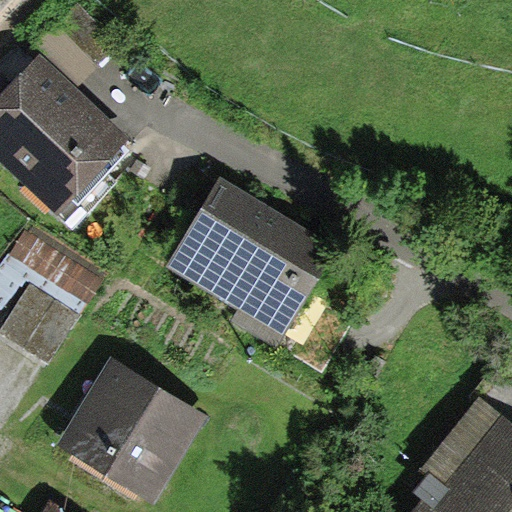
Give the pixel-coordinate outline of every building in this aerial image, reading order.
[(74,0),(34,44),(79,85),(119,41),(74,0)] [(35,55),(0,92),(0,156),(63,214),(77,200),(89,211),(116,182),(107,172),(133,146),(35,55)] [(336,246),(219,178),(165,270),(282,338),(336,246)] [(0,299),(13,309),(0,327),(47,359),(101,280),(26,228),(0,265),(0,299)] [(110,361),(60,445),(154,501),(204,417),(110,361)] [(415,511),(511,511),(511,374),(507,371),(430,466),(437,472),(420,493),(427,498),(415,511)] [(67,511),(51,502),(44,511),(67,511)]
